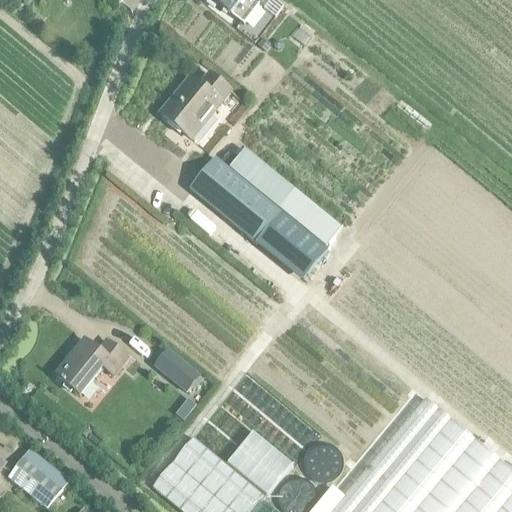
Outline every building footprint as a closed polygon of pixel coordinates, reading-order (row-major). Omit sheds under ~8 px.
[(210,0),(243,26),(259,6),(264,10),(272,0),(210,0)] [(160,116),(192,142),(231,95),(209,76),(200,87),(190,79),(160,116)] [(324,251),(341,230),(295,193),(279,213),(216,161),(191,192),(301,284),(327,253),(324,251)] [(56,378),(80,398),(103,370),(114,379),(128,361),(107,343),(99,353),(85,342),(56,378)] [(187,396),(201,378),(168,351),(154,369),(187,396)] [(511,511),(511,473),(451,422),(376,511),(511,511)] [(154,489),(181,511),(251,511),(259,503),(190,446),(154,489)] [(30,465),(62,492),(69,484),(36,456),(30,465)] [(25,461),(9,480),(47,511),(62,492),(25,461)]
